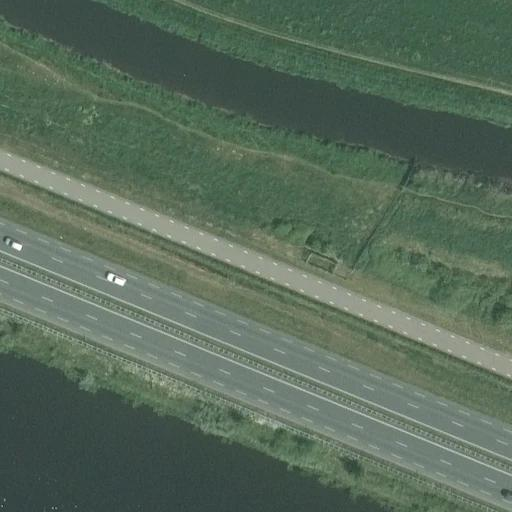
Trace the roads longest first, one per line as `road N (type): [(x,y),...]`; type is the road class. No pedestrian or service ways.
road 1 (trunk): [(0,282),(511,491)]
road 2 (unclassified): [(0,160),(511,369)]
road 3 (trunk): [(511,446),(0,238)]
road 4 (track): [(131,0),(294,59),(511,112)]
